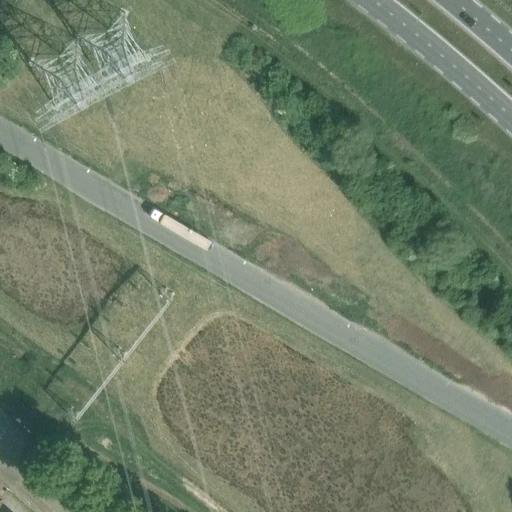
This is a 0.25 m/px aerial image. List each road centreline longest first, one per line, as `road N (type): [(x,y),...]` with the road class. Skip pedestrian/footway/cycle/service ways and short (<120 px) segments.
road 1 (unclassified): [(0,132),(511,435)]
road 2 (primary): [(368,0),(511,113)]
